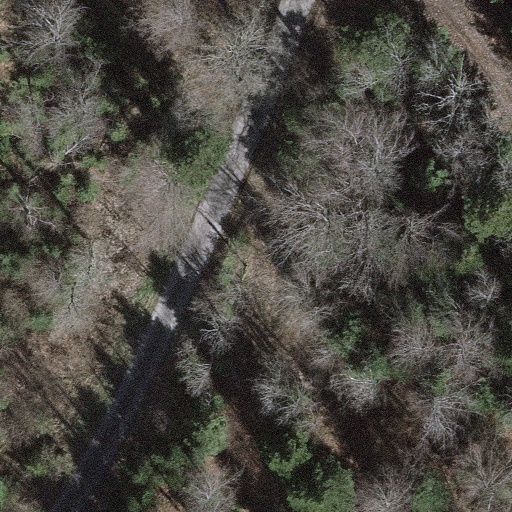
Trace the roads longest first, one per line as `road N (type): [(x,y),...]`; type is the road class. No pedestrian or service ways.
road 1 (track): [(62,511),(166,317),(297,0)]
road 2 (track): [(259,103),(254,511)]
road 3 (track): [(409,0),(474,42),(511,94)]
